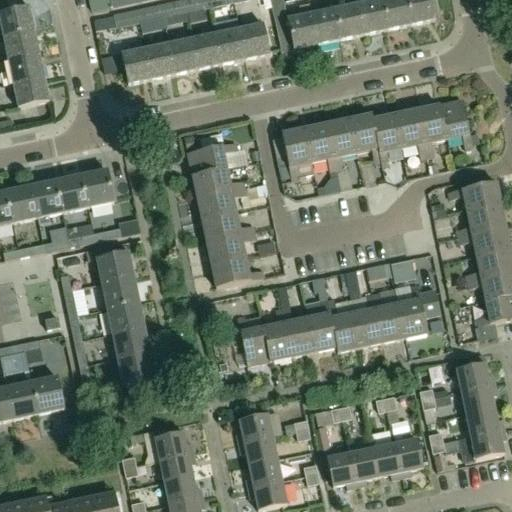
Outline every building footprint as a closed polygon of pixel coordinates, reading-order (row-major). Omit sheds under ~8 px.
[(134,0),(109,0),(112,10),(135,5),(134,0)] [(206,0),(201,0),(183,4),(185,16),(209,11),(206,0)] [(232,6),(230,0),(206,0),(209,11),(232,6)] [(411,30),(404,0),(397,0),(381,4),(387,34),(411,30)] [(404,0),(411,30),(435,25),(429,0),(404,0)] [(183,4),(160,9),(162,21),(185,16),(183,4)] [(381,4),(357,8),(363,39),(387,34),(381,4)] [(310,18),(311,18),(309,6),(284,11),(286,23),(293,54),(317,49),(310,18)] [(363,39),(357,8),(334,13),(340,44),(363,39)] [(160,9),(137,14),(139,26),(162,21),(160,9)] [(0,27),(3,40),(34,34),(29,10),(0,15),(0,27)] [(334,13),(311,18),(310,18),(317,49),(340,44),(334,13)] [(139,26),(137,14),(113,19),(116,31),(139,26)] [(239,33),(245,64),(269,59),(263,28),(239,33)] [(239,33),(215,38),(221,69),(245,64),(239,33)] [(34,34),(3,40),(0,40),(0,50),(5,50),(8,64),(39,57),(34,34)] [(215,38),(192,43),(198,74),(221,69),(215,38)] [(192,43),(168,47),(174,78),(198,74),(192,43)] [(174,78),(168,47),(145,52),(151,83),(174,78)] [(151,83),(145,52),(121,57),(127,88),(151,83)] [(39,57),(8,64),(12,87),(44,81),(39,57)] [(44,81),(12,87),(18,111),(49,105),(44,81)] [(462,105),(439,110),(446,144),(461,141),(464,155),(472,153),(471,148),(477,147),(475,137),(469,138),(462,105)] [(446,144),(439,110),(417,114),(426,162),(433,161),(431,147),(446,144)] [(426,162),(417,114),(394,119),(401,153),(417,150),(419,164),(426,162)] [(372,124),(371,119),(349,123),(356,158),(370,155),(372,168),(380,167),(381,167),(372,124)] [(394,119),(372,124),(381,167),(380,167),(381,172),(389,170),(386,156),(401,153),(394,119)] [(356,158),(349,123),(326,128),(336,176),(342,175),(342,174),(348,173),(346,166),(340,167),(339,161),(356,158)] [(336,176),(326,128),(304,133),(311,167),(325,164),(328,178),(336,176)] [(311,167),(304,133),(281,137),(291,185),(298,184),(295,170),(311,167)] [(192,140),(183,142),(186,154),(195,153),(192,140)] [(192,180),(226,173),(222,158),(236,155),(234,147),(187,157),(192,180)] [(226,173),(192,180),(196,203),(257,190),(257,189),(255,181),(242,184),(242,185),(229,188),(226,173)] [(81,179),(88,212),(113,206),(107,174),(81,179)] [(88,212),(81,179),(56,184),(63,217),(88,212)] [(323,190),(324,199),(340,195),(337,180),(330,182),(328,182),(323,190)] [(56,184),(31,189),(38,222),(63,217),(56,184)] [(257,190),(196,203),(201,225),(235,218),(232,203),(246,200),(245,199),(247,198),(248,202),(267,198),(265,187),(257,189),(257,190)] [(467,217),(501,210),(496,187),(448,197),(450,205),(463,202),(467,217)] [(31,189),(6,194),(13,227),(38,222),(31,189)] [(0,229),(13,227),(6,194),(0,195),(0,229)] [(442,208),(430,211),(432,223),(444,220),(442,208)] [(501,210),(467,217),(470,233),(456,236),(458,242),(505,232),(501,210)] [(238,231),(235,218),(201,225),(206,247),(253,237),(253,236),(274,231),(272,223),(238,231)] [(119,232),(103,235),(105,244),(120,240),(119,232)] [(505,232),(458,242),(459,249),(473,246),(476,261),(510,254),(505,232)] [(78,241),(80,249),(95,246),(93,237),(78,241)] [(253,237),(206,247),(210,269),(244,262),(241,247),(255,244),(253,237)] [(52,242),(54,254),(70,251),(67,238),(52,242)] [(101,288),(134,281),(129,255),(127,255),(125,247),(110,251),(112,258),(96,262),(101,288)] [(18,253),(20,261),(45,256),(43,248),(18,253)] [(20,261),(18,253),(3,256),(4,264),(20,261)] [(511,264),(510,254),(476,261),(479,277),(466,279),(467,286),(511,276),(511,264)] [(247,277),(244,262),(210,269),(215,292),(263,282),(261,275),(247,277)] [(395,285),(415,282),(411,263),(392,267),(395,285)] [(366,272),(367,279),(368,284),(383,281),(381,269),(366,272)] [(511,276),(467,286),(468,294),(482,291),(485,306),(511,300),(511,276)] [(68,278),(59,280),(63,296),(71,294),(68,278)] [(134,281),(101,288),(107,313),(139,306),(134,281)] [(313,295),(324,293),(322,281),(311,283),(313,295)] [(412,305),(398,309),(397,309),(404,343),(427,338),(423,323),(440,319),(435,295),(419,299),(417,290),(410,292),(412,305)] [(397,309),(398,309),(394,291),(378,295),(379,298),(372,300),(382,347),(404,343),(397,309)] [(90,314),(105,311),(102,296),(87,299),(90,314)] [(382,347),(372,300),(365,301),(367,315),(352,318),(359,352),(382,347)] [(511,300),(485,306),(488,321),(475,324),(476,332),(479,331),(480,340),(497,337),(496,328),(511,324),(511,300)] [(289,309),(288,302),(279,303),(281,311),(288,310),(289,309)] [(327,308),(326,302),(318,303),(303,306),(307,322),(314,356),(335,352),(336,352),(327,308)] [(65,305),(68,321),(76,319),(73,303),(65,305)] [(144,332),(139,306),(107,313),(112,338),(144,332)] [(334,307),(327,308),(336,352),(335,352),(336,357),(359,352),(352,318),(337,321),(334,307)] [(288,310),(281,311),(291,361),(314,356),(307,322),(291,326),(288,310)] [(277,329),(262,332),(269,366),(291,361),(281,311),(274,313),(274,315),(277,329)] [(262,332),(246,335),(243,319),(236,320),(246,371),(269,366),(262,332)] [(45,323),(46,333),(59,331),(58,321),(45,323)] [(70,331),(73,346),(82,344),(79,329),(70,331)] [(144,332),(112,338),(117,363),(150,356),(144,332)] [(40,352),(38,343),(23,346),(25,355),(40,352)] [(5,350),(0,351),(0,360),(13,357),(17,376),(28,374),(25,355),(23,346),(5,350)] [(75,355),(79,371),(87,369),(84,353),(75,355)] [(155,382),(150,356),(117,363),(122,389),(155,382)] [(461,396),(494,389),(492,379),(487,380),(484,367),(456,373),(461,396)] [(57,380),(31,385),(37,418),(64,412),(57,380)] [(82,385),(84,397),(93,395),(90,383),(82,385)] [(37,418),(31,385),(5,391),(12,423),(37,418)] [(446,386),(435,390),(440,405),(451,401),(446,386)] [(494,389),(461,396),(466,419),(494,413),(491,399),(495,398),(494,389)] [(5,391),(0,391),(0,425),(12,423),(5,391)] [(421,404),(434,402),(432,393),(420,395),(421,404)] [(410,396),(398,398),(400,405),(411,403),(410,396)] [(384,401),(387,414),(390,428),(399,426),(393,399),(384,401)] [(387,414),(384,401),(374,403),(377,416),(387,414)] [(436,411),(434,402),(421,404),(423,413),(436,411)] [(341,411),(343,424),(352,422),(350,409),(341,411)] [(343,424),(341,411),(331,413),(334,426),(343,424)] [(331,413),(314,416),(317,429),(334,426),(331,413)] [(496,424),(494,413),(466,419),(471,439),(471,441),(504,434),(502,423),(496,424)] [(239,448),(272,441),(267,417),(239,423),(242,437),(237,438),(239,448)] [(296,435),(308,433),(306,424),(283,428),(285,438),(296,436),(296,435)] [(310,442),(308,433),(296,435),(296,436),(298,444),(310,442)] [(443,446),(431,449),(433,457),(444,455),(444,451),(459,447),(463,467),(504,458),(501,445),(506,444),(504,434),(471,441),(471,439),(443,446)] [(159,465),(193,458),(191,447),(186,448),(183,435),(154,441),(159,465)] [(394,448),(401,481),(411,479),(410,474),(423,471),(417,443),(403,446),(401,435),(392,437),(395,448),(394,448)] [(131,446),(144,443),(143,436),(129,439),(131,446)] [(443,446),(441,437),(429,440),(431,449),(443,446)] [(277,463),(272,441),(239,448),(241,457),(246,456),(248,469),(277,463)] [(401,481),(394,448),(372,452),(378,481),(390,478),(391,483),(401,481)] [(372,452),(350,457),(357,490),(366,488),(365,483),(378,481),(372,452)] [(357,490),(350,457),(327,462),(333,490),(346,488),(347,493),(357,490)] [(193,458),(159,465),(164,487),(193,481),(190,468),(195,467),(193,458)] [(441,459),(433,461),(437,476),(445,474),(441,459)] [(136,469),(134,461),(122,463),(124,472),(136,469)] [(277,463),(248,469),(251,481),(246,482),(248,492),(282,485),(277,463)] [(136,469),(124,472),(126,481),(145,477),(144,468),(136,469)] [(306,480),(317,478),(315,469),(304,472),(306,480)] [(319,486),(317,478),(306,480),(308,489),(319,486)] [(193,481),(164,487),(169,509),(202,502),(200,492),(195,493),(193,481)] [(267,511),(287,508),(282,485),(248,492),(250,502),(256,501),(257,511),(267,511)] [(117,511),(115,500),(62,511),(47,511),(46,505),(14,511),(117,511)] [(202,502),(169,509),(169,511),(203,511),(204,511),(202,502)]
